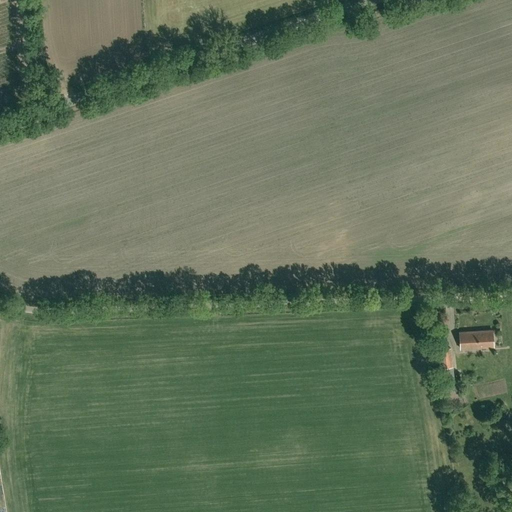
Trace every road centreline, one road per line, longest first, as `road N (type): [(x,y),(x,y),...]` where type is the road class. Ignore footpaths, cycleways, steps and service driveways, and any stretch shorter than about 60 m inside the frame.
road 1 (unclassified): [(447,298),(58,312),(0,302)]
road 2 (tertiary): [(375,0),(0,127)]
